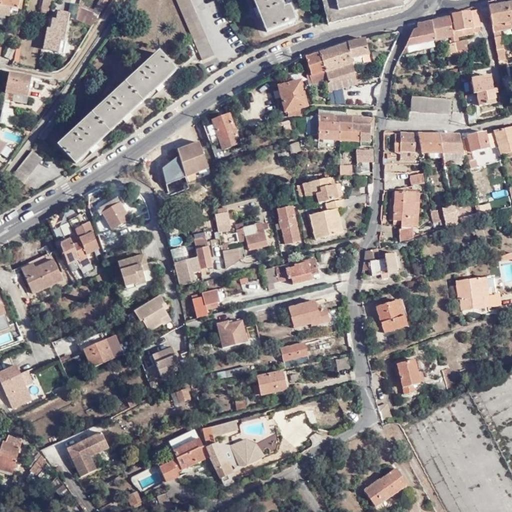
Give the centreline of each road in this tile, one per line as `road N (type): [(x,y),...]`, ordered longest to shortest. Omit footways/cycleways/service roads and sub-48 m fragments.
road 1 (unclassified): [(208,500),(320,451),(367,420),(350,299),(373,223),(385,79),(412,13)]
road 2 (tertiary): [(412,13),(251,68),(0,233)]
road 3 (unknown): [(184,335),(156,220),(128,155)]
